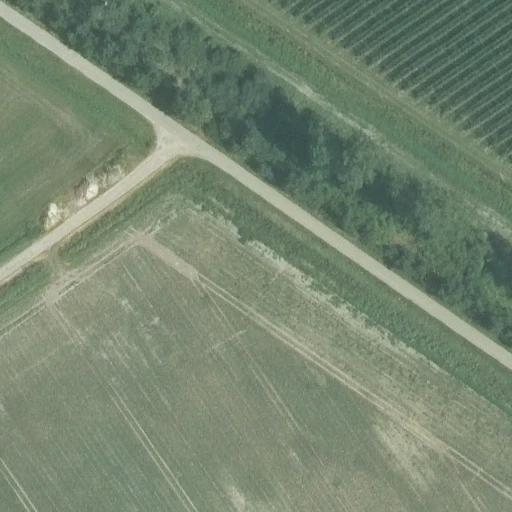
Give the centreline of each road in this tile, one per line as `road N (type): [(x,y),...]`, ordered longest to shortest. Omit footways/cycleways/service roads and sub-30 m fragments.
road 1 (unclassified): [(511,363),(179,137)]
road 2 (unclassified): [(0,275),(167,156),(179,137)]
road 3 (unclassified): [(179,137),(0,12)]
